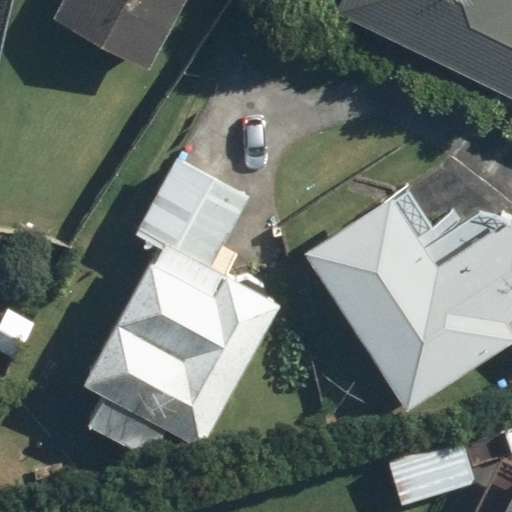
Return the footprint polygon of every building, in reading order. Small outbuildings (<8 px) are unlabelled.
[(144,69),(180,0),(53,0),(45,17),(144,69)] [(511,0),(335,0),(328,15),(511,101),(511,0)] [(146,264),(138,260),(71,384),(93,396),(79,421),(144,457),(160,428),(195,447),(273,306),(206,269),(246,195),(167,153),(123,233),(154,250),(146,264)] [(511,205),(427,262),(382,195),(295,253),(402,412),(485,356),(507,341),(511,349),(511,205)] [(459,437),(378,458),(390,505),(472,484),(459,437)] [(511,511),(511,470),(491,511),(511,511)]
